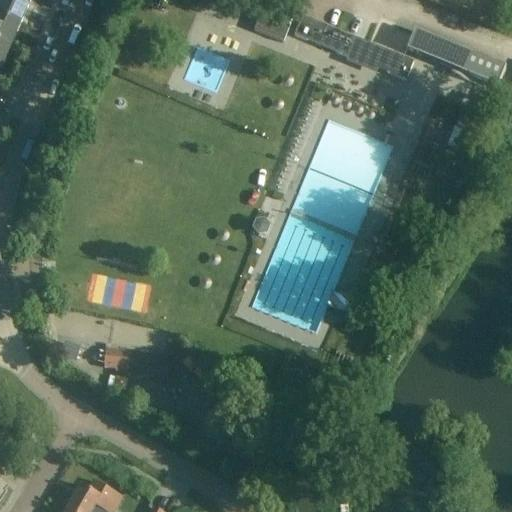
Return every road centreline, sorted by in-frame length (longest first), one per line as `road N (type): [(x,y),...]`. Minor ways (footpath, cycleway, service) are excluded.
road 1 (residential): [(0,229),(8,178),(81,0)]
road 2 (residential): [(240,511),(218,489),(73,415)]
road 3 (residential): [(511,57),(370,0)]
